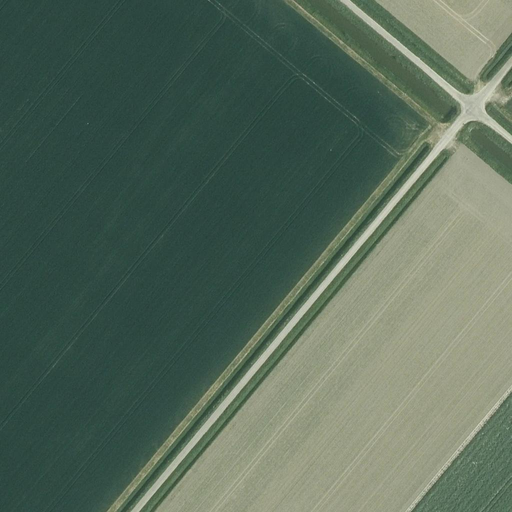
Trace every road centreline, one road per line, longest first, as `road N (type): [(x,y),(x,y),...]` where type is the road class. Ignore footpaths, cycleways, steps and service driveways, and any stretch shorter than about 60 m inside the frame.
road 1 (unclassified): [(137,511),(472,108)]
road 2 (unclassified): [(342,0),(472,108)]
